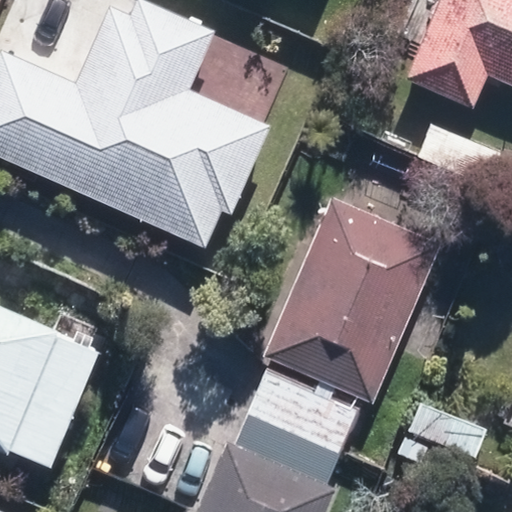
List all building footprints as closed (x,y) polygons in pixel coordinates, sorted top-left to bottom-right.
[(87,75),(10,43),(0,65),(0,148),(219,240),(232,210),(243,215),(282,121),(200,86),(225,26),(164,0),(142,0),(137,12),(118,3),(87,75)] [(511,0),(448,0),(415,78),(486,108),(501,73),(511,77),(511,0)] [(383,398),(444,245),(336,202),(275,354),(383,398)] [(0,439),(61,465),(110,345),(0,300),(0,439)] [(241,440),(239,440),(207,511),(335,511),(346,489),(333,483),(366,410),(273,369),(241,440)] [(427,400),(411,431),(488,471),(504,440),(427,400)] [(0,511),(22,511),(0,502),(0,511)]
